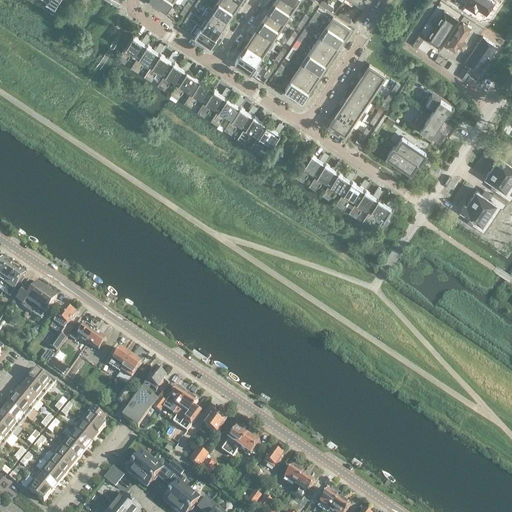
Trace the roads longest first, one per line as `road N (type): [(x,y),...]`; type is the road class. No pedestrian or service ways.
road 1 (tertiary): [(399,511),(0,239)]
road 2 (residential): [(494,109),(404,43),(433,0)]
road 3 (residential): [(304,127),(389,0)]
road 4 (residential): [(428,208),(304,127)]
